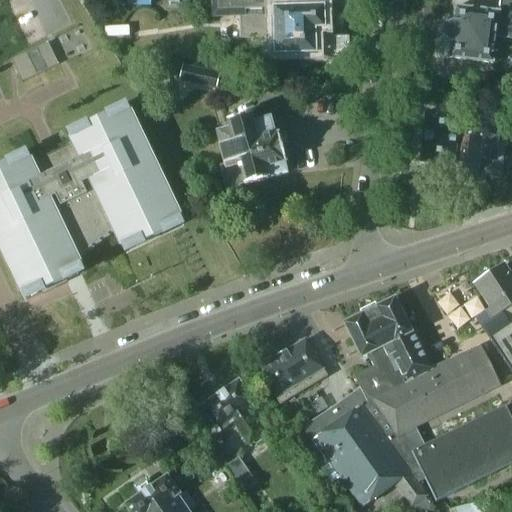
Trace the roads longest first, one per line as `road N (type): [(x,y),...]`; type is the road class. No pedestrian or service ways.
road 1 (tertiary): [(0,412),(183,334),(377,265)]
road 2 (residential): [(377,265),(367,213),(390,0)]
road 3 (tertiary): [(377,265),(511,223)]
